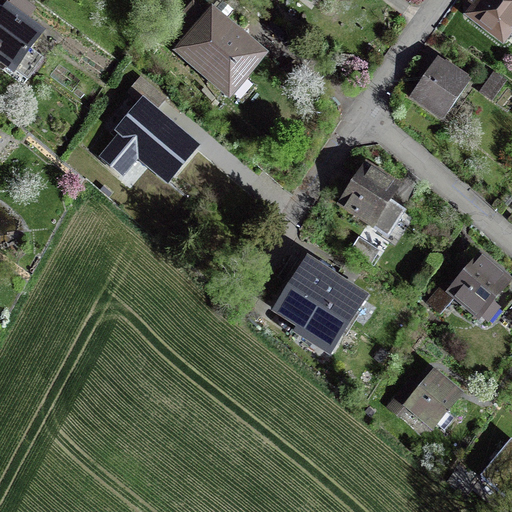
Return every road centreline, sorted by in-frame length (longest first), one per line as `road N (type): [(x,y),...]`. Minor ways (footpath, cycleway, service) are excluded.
road 1 (residential): [(366,110),(511,242)]
road 2 (residential): [(269,251),(366,110)]
road 3 (residential): [(366,110),(439,0)]
